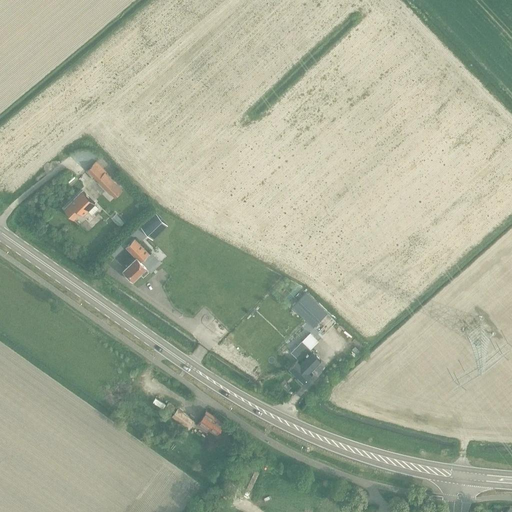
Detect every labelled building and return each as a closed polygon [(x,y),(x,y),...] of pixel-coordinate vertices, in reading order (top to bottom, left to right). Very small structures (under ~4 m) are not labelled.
[(96,161),(87,170),(115,198),(122,190),(105,172),(106,171),(96,161)] [(92,214),(98,208),(94,204),(95,203),(82,191),(64,209),(73,219),(80,212),(83,215),(88,210),(92,214)] [(155,212),(140,226),(153,239),(167,225),(155,212)] [(148,253),(134,239),(126,247),(136,257),(140,261),(148,253)] [(145,268),(146,267),(140,261),(136,257),(123,270),(127,274),(126,277),(129,280),(132,279),(133,280),(140,273),(143,276),(149,271),(145,268)] [(306,291),(292,306),(313,327),(327,312),(306,291)] [(299,359),(289,369),(303,382),(312,372),(311,371),(321,360),(304,344),(294,355),(299,359)] [(168,402),(164,408),(171,413),(175,407),(168,402)] [(189,430),(195,422),(178,409),(172,418),(189,430)] [(209,428),(216,434),(224,423),(206,410),(196,424),(207,431),(209,428)]
